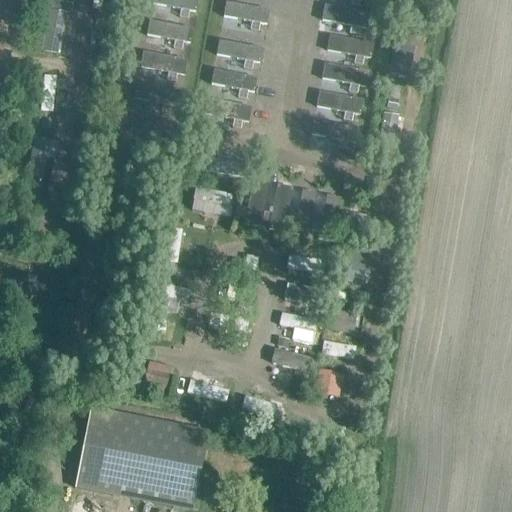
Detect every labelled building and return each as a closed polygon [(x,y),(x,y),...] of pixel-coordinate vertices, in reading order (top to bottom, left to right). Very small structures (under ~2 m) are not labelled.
[(243,15),(246,1),(239,0),(230,0),(228,12),(243,15)] [(411,0),(389,0),(388,9),(409,13),(411,0)] [(255,79),(258,66),(221,57),(218,70),(255,79)] [(212,118),(248,122),(250,108),(214,104),(212,118)] [(242,166),(205,160),(202,175),(240,181),(242,166)] [(229,208),(231,195),(191,186),(188,199),(229,208)] [(274,221),(278,198),(251,193),(246,229),(259,231),(261,219),(274,221)] [(365,241),(369,217),(344,213),(340,237),(365,241)] [(363,284),(366,264),(345,261),(343,282),(363,284)] [(353,337),(356,316),(336,313),(332,333),(353,337)] [(286,350),(288,341),(277,339),(275,348),(286,350)] [(163,398),(170,369),(148,364),(142,393),(163,398)] [(339,398),(343,374),(317,370),(313,395),(339,398)] [(183,511),(192,511),(208,433),(89,409),(72,489),(183,511)] [(108,511),(110,501),(73,495),(70,511),(75,511),(108,511)]
